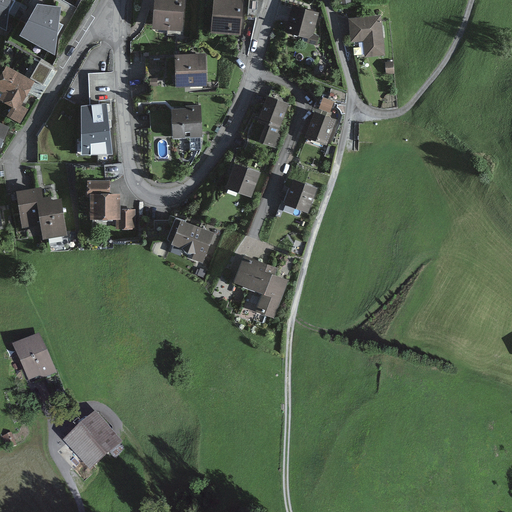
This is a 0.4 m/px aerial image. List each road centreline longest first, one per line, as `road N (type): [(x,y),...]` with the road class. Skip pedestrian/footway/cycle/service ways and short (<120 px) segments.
road 1 (track): [(356,94),(296,298),(288,451),(296,511)]
road 2 (residential): [(121,1),(128,161),(155,195),(196,181),(232,127),(254,70)]
road 3 (residential): [(254,70),(291,85),(301,107),(248,246)]
road 4 (residential): [(8,157),(101,11),(121,1)]
road 5 (track): [(79,511),(49,439),(50,412),(92,400)]
